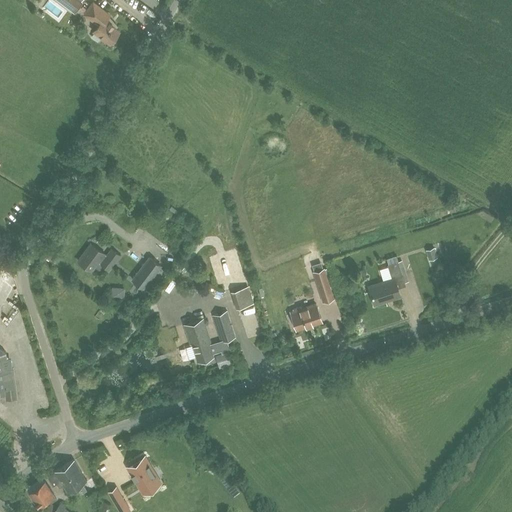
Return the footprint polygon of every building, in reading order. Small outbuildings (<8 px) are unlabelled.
[(58,0),(74,12),(83,0),(58,0)] [(117,26),(108,16),(109,15),(93,2),(84,13),(98,24),(94,30),(110,43),(119,31),(115,28),(117,26)] [(90,243),(78,260),(92,270),(98,262),(108,270),(120,254),(112,248),(107,255),(90,243)] [(437,257),(434,247),(426,249),(429,259),(437,257)] [(149,257),(132,279),(144,287),(160,265),(149,257)] [(400,296),(397,286),(395,278),(403,275),(399,261),(388,265),(392,278),(378,283),(368,286),(374,304),(400,296)] [(160,267),(153,275),(158,279),(165,271),(160,267)] [(314,271),(320,292),(330,289),(323,268),(314,271)] [(252,293),(235,299),(238,308),(255,302),(252,293)] [(290,311),(296,329),(321,321),(316,303),(300,308),(300,307),(294,309),(294,310),(290,311)] [(212,353),(222,349),(223,352),(229,350),(226,340),(235,337),(227,310),(213,315),(221,340),(212,343),(203,318),(184,324),(190,344),(192,343),(198,361),(213,356),(212,353)] [(8,369),(6,352),(0,347),(0,394),(6,394),(11,398),(17,398),(13,368),(8,369)] [(141,488),(155,479),(150,471),(153,470),(144,456),(128,466),(141,488)] [(87,490),(82,482),(86,480),(74,460),(49,474),(50,477),(52,481),(56,479),(60,486),(63,484),(68,491),(78,485),(82,493),(87,490)] [(54,493),(44,480),(28,491),(38,504),(46,499),(50,503),(57,499),(53,494),(54,493)] [(90,500),(91,503),(95,500),(98,499),(93,491),(89,493),(86,495),(90,500)] [(122,496),(114,501),(120,511),(127,511),(130,510),(122,496)] [(98,511),(108,511),(111,504),(102,501),(98,511)] [(69,511),(60,503),(52,511),(69,511)]
